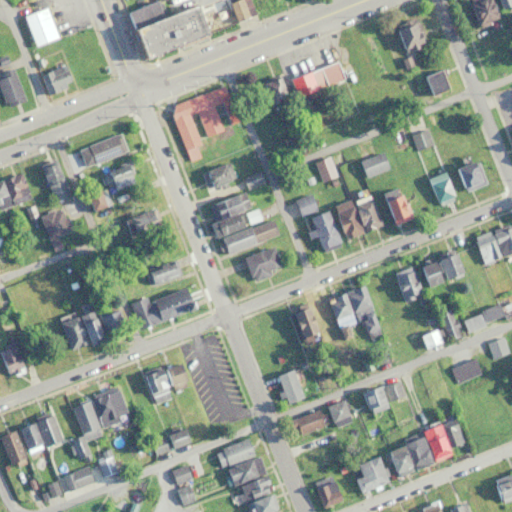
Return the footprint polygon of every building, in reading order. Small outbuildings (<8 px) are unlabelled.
[(234,0),(225,5),(234,24),(253,14),(246,0),(234,0)] [(463,0),(473,27),(494,20),(487,0),(463,0)] [(511,0),(495,0),(501,12),(511,7),(511,0)] [(128,30),(141,61),(204,37),(192,5),(128,30)] [(55,39),(44,8),(20,16),(31,47),(55,39)] [(405,55),(425,44),(411,19),(391,31),(405,55)] [(489,70),(509,62),(503,49),(483,58),(489,70)] [(343,78),(335,60),(306,72),(314,90),(343,78)] [(68,84),(62,66),(38,73),(43,92),(68,84)] [(22,98),(10,68),(0,72),(0,75),(1,78),(0,78),(0,95),(4,106),(22,98)] [(421,76),(427,95),(446,88),(439,69),(421,76)] [(257,83),(266,105),(285,97),(277,75),(257,83)] [(186,158),(197,153),(193,144),(198,142),(196,137),(236,121),(221,84),(166,105),(186,158)] [(511,88),(497,93),(506,119),(511,117),(511,88)] [(430,143),(425,127),(408,133),(414,149),(430,143)] [(75,148),(83,167),(122,150),(114,132),(75,148)] [(387,168),(380,150),(355,159),(362,177),(387,168)] [(321,182),(336,175),(327,155),(311,161),(321,182)] [(37,165),(53,201),(69,194),(52,158),(37,165)] [(483,182),(473,158),(451,166),(461,191),(483,182)] [(103,167),(108,187),(130,182),(126,162),(103,167)] [(228,180),(223,162),(200,169),(205,187),(228,180)] [(0,208),(29,197),(19,170),(0,177),(0,208)] [(424,176),(433,200),(451,194),(442,170),(424,176)] [(88,210),(103,205),(97,185),(82,190),(88,210)] [(342,238),(378,225),(366,192),(330,206),(342,238)] [(244,223),(232,193),(206,204),(212,220),(208,222),(213,236),(244,223)] [(47,239),(70,229),(59,206),(36,216),(47,239)] [(319,251),(338,243),(324,208),(304,217),(319,251)] [(154,229),(147,209),(123,218),(130,237),(154,229)] [(276,234),(270,218),(218,236),(224,252),(276,234)] [(470,235),(480,263),(511,251),(511,238),(506,223),(470,235)] [(279,267),(269,244),(240,257),(250,280),(279,267)] [(459,273),(451,248),(433,254),(441,279),(459,273)] [(143,268),(150,284),(178,273),(172,257),(143,268)] [(439,281),(432,258),(416,264),(424,286),(439,281)] [(399,300),(419,294),(410,265),(391,271),(399,300)] [(126,300),(137,327),(188,306),(180,285),(145,299),(142,293),(126,300)] [(356,321),(360,334),(376,329),(364,285),(327,295),(336,327),(356,321)] [(330,322),(322,298),(289,309),(299,338),(317,333),(315,327),(330,322)] [(458,317),(464,331),(511,313),(511,305),(509,299),(458,317)] [(120,324),(114,307),(97,312),(102,330),(120,324)] [(457,327),(448,307),(435,312),(444,333),(457,327)] [(56,322),(68,351),(100,338),(88,309),(56,322)] [(422,346),(440,340),(436,329),(419,334),(422,346)] [(492,359),(507,352),(500,336),(484,343),(492,359)] [(0,373),(15,374),(15,343),(0,342),(0,373)] [(447,368),(454,384),(479,373),(472,357),(447,368)] [(161,368),(170,391),(184,385),(175,362),(161,368)] [(301,397),(289,368),(273,375),(285,404),(301,397)] [(141,374),(150,404),(168,399),(159,369),(141,374)] [(402,394),(397,380),(385,384),(390,399),(402,394)] [(359,390),(367,413),(386,407),(377,384),(359,390)] [(100,427),(126,416),(113,386),(87,397),(100,427)] [(67,439),(74,459),(86,454),(81,441),(98,435),(85,399),(68,406),(78,435),(67,439)] [(350,421),(343,399),(325,405),(332,427),(350,421)] [(321,426),(315,409),(290,418),(296,435),(321,426)] [(60,439),(50,413),(14,426),(24,452),(60,439)] [(394,476),(431,463),(431,461),(449,455),(446,447),(460,442),(452,419),(383,445),(394,476)] [(186,443),(181,428),(147,439),(152,453),(186,443)] [(21,457),(10,429),(0,433),(0,449),(6,463),(21,457)] [(212,452),(220,468),(251,453),(243,437),(212,452)] [(348,466),(359,492),(386,480),(374,454),(348,466)] [(268,490),(256,456),(221,468),(228,487),(235,484),(240,500),(268,490)] [(90,481),(86,466),(56,475),(61,489),(90,481)] [(499,503),(511,498),(511,482),(509,473),(491,478),(499,503)] [(310,482),(320,507),(339,500),(329,474),(310,482)] [(269,492),(243,504),(246,511),(265,511),(276,507),(269,492)] [(439,511),(435,500),(418,506),(419,511),(439,511)] [(444,511),(466,511),(462,500),(443,508),(444,511)]
